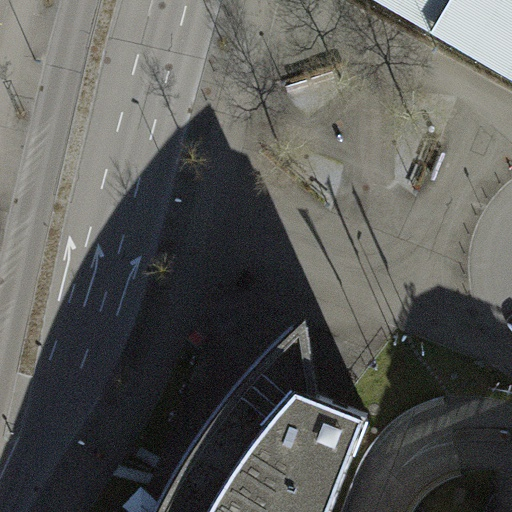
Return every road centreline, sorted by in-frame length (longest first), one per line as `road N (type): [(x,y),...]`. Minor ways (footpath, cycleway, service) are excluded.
road 1 (unclassified): [(0,495),(73,376),(181,0)]
road 2 (unclassified): [(83,0),(0,365)]
